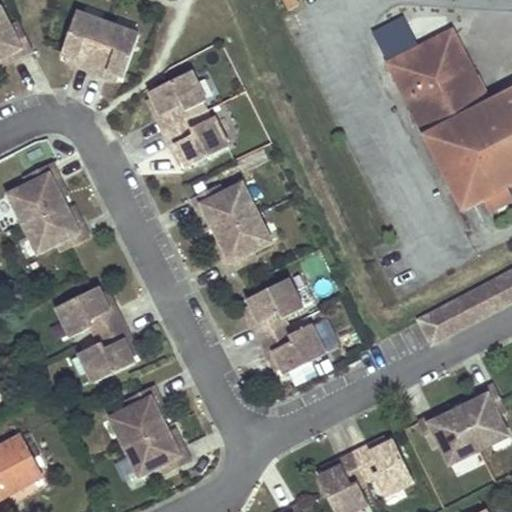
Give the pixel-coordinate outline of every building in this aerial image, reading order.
[(299,7),(294,0),(282,0),(290,12),(299,7)] [(18,58),(33,50),(20,24),(11,29),(1,8),(0,9),(0,60),(15,53),(18,58)] [(120,75),(125,77),(140,35),(77,13),(63,54),(68,56),(78,60),(76,66),(107,77),(109,71),(120,75)] [(511,91),(489,104),(452,32),(387,66),(463,212),(483,201),(489,198),(495,211),(506,205),(500,192),(506,190),(511,186),(511,91)] [(0,64),(1,67),(18,58),(15,53),(0,60),(0,64)] [(66,62),(76,66),(78,60),(68,56),(66,62)] [(109,71),(107,77),(118,81),(120,75),(109,71)] [(188,167),(229,147),(215,117),(195,127),(186,111),(206,101),(192,72),(151,92),(154,98),(162,114),(157,118),(172,147),(177,144),(185,162),(188,167)] [(148,100),(157,118),(162,114),(154,98),(148,100)] [(177,144),(172,147),(180,164),(185,162),(177,144)] [(60,179),(52,164),(26,177),(30,186),(10,195),(40,254),(59,244),(63,252),(90,239),(82,223),(77,227),(68,209),(63,199),(54,182),(60,179)] [(69,196),(60,179),(54,182),(63,199),(69,196)] [(223,258),(231,274),(257,261),(253,252),(272,242),(243,184),(223,194),(219,186),(193,199),(200,214),(206,211),(215,228),(220,239),(228,256),(223,258)] [(500,192),(506,205),(511,202),(511,201),(506,190),(500,192)] [(489,214),(495,211),(489,198),(483,201),(489,214)] [(77,227),(82,223),(74,207),(68,209),(77,227)] [(206,211),(200,214),(209,231),(215,228),(206,211)] [(214,242),(223,258),(228,256),(220,239),(214,242)] [(433,344),(511,301),(511,289),(505,276),(421,321),(433,344)] [(286,375),(327,354),(312,324),(292,334),(284,318),(304,308),(290,279),(248,299),(251,305),(260,322),(254,325),(269,354),(275,351),(283,369),(286,375)] [(99,288),(58,307),(73,338),(93,328),(101,344),(80,353),(95,383),(136,363),(133,358),(125,340),(130,338),(116,308),(111,311),(102,293),(99,288)] [(111,311),(116,308),(108,291),(102,293),(111,311)] [(246,308),(254,325),(260,322),(251,305),(246,308)] [(138,355),(130,338),(125,340),(133,358),(138,355)] [(275,351),(269,354),(278,371),(283,369),(275,351)] [(435,414),(419,422),(432,449),(441,444),(451,464),(509,435),(500,416),(508,411),(495,385),(479,393),(482,398),(465,407),(455,412),(438,420),(435,414)] [(162,402),(154,387),(127,400),(132,408),(112,419),(141,476),(161,467),(165,475),(182,466),(191,462),(184,447),(178,449),(170,432),(164,422),(156,405),(162,402)] [(482,398),(479,393),(462,401),(465,407),(482,398)] [(170,419),(162,402),(156,405),(164,422),(170,419)] [(452,406),(435,414),(438,420),(455,412),(452,406)] [(178,449),(184,447),(176,430),(170,432),(178,449)] [(21,437),(0,448),(0,500),(44,478),(21,437)] [(386,438),(370,446),(372,452),(389,444),(386,438)] [(319,478),(335,511),(353,511),(369,504),(360,484),(376,477),(386,497),(415,482),(395,441),(389,444),(372,452),(370,446),(339,461),(343,466),(325,475),(319,478)] [(484,460),(458,471),(467,493),(494,481),(484,460)] [(343,466),(339,461),(322,469),(325,475),(343,466)]
